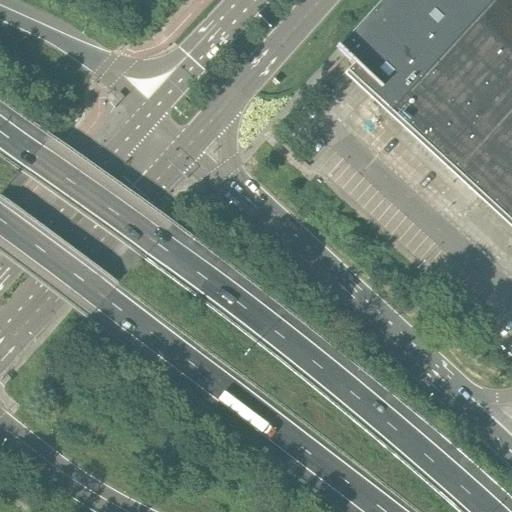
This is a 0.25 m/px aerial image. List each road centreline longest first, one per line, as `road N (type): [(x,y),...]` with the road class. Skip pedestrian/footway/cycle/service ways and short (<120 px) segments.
road 1 (trunk): [(488,511),(324,373),(0,132)]
road 2 (trunk): [(0,223),(386,511)]
road 3 (trunk): [(511,448),(189,144)]
road 4 (secondary): [(0,350),(189,144)]
road 5 (secondary): [(150,113),(0,271)]
road 6 (secondary): [(189,144),(319,0)]
road 7 (trunk): [(0,417),(140,511)]
road 8 (trunk): [(90,61),(122,64),(186,36),(222,36)]
